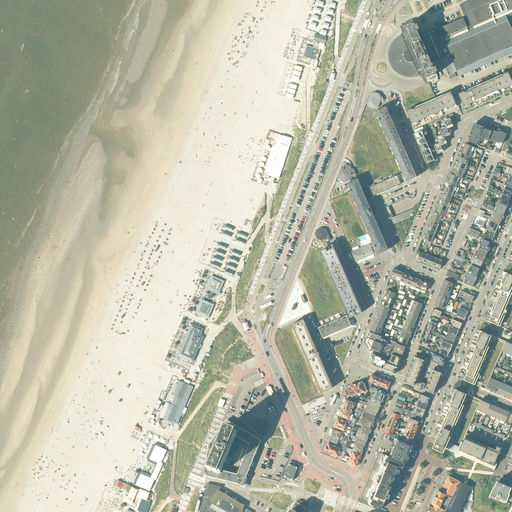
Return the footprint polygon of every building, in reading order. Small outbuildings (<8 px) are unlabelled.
[(511,0),(470,0),(459,5),(466,20),(465,21),(463,18),(438,29),(440,33),(437,34),(436,30),(423,36),(425,40),(422,41),(417,30),(419,29),(417,24),(417,25),(416,26),(413,19),(403,24),(404,25),(399,26),(400,27),(400,28),(401,29),(401,30),(401,31),(402,32),(402,33),(402,35),(398,37),(397,38),(395,39),(394,40),(393,41),(392,43),(391,44),(391,45),(390,46),(390,47),(389,48),(389,49),(389,50),(388,52),(388,53),(388,54),(388,55),(388,56),(388,57),(388,58),(389,60),(389,61),(389,62),(390,64),(391,66),(392,67),(392,68),(393,69),(394,70),(395,71),(396,72),(398,74),(400,74),(401,75),(402,76),(404,76),(405,76),(407,77),(409,77),(410,77),(412,77),(413,77),(415,77),(416,76),(418,76),(419,75),(420,75),(421,76),(422,77),(422,78),(423,79),(423,80),(424,80),(424,81),(424,82),(424,83),(428,81),(429,82),(438,78),(437,74),(435,71),(437,70),(437,72),(438,71),(436,66),(434,67),(432,63),(436,61),(436,63),(443,60),(443,61),(449,75),(450,75),(450,76),(451,79),(457,76),(455,73),(455,74),(454,73),(457,72),(458,76),(459,75),(462,74),(463,74),(463,73),(467,71),(467,72),(468,72),(468,71),(472,69),(472,70),(473,70),(473,69),(477,67),(477,68),(478,68),(477,67),(482,65),(482,66),(483,65),(482,65),(487,63),(492,61),(496,59),(497,59),(501,57),(502,57),(501,57),(506,54),(506,55),(507,55),(507,54),(511,52),(511,53),(511,52),(511,51),(511,29),(511,28),(511,27),(511,0)] [(316,69),(321,52),(307,48),(303,62),(310,64),(309,67),(316,69)] [(511,80),(508,72),(502,75),(503,76),(465,92),(465,91),(458,94),(464,107),(466,111),(501,96),(500,93),(511,88),(511,87),(511,80)] [(382,97),(380,98),(376,91),(370,94),(367,103),(369,107),(373,109),(378,108),(380,102),(384,101),(382,97)] [(457,106),(451,92),(436,98),(407,111),(414,128),(443,115),(442,112),(457,106)] [(376,111),(383,128),(393,123),(386,107),(376,111)] [(448,129),(451,127),(454,126),(450,118),(444,121),(447,127),(447,126),(448,129)] [(400,138),(393,123),(383,128),(389,143),(400,138)] [(472,132),(468,141),(479,145),(480,141),(484,140),(488,141),(488,140),(495,143),(496,141),(502,144),(506,134),(499,131),(499,132),(492,129),(491,131),(485,128),(484,129),(483,129),(484,127),(476,124),(474,125),(471,131),(472,132)] [(441,129),(443,135),(444,137),(445,137),(447,136),(450,134),(448,129),(447,126),(447,127),(441,129)] [(418,139),(424,136),(422,130),(414,134),(415,137),(417,137),(418,139)] [(441,145),(447,143),(445,137),(444,137),(443,135),(438,137),(440,143),(441,145)] [(424,136),(418,139),(416,139),(418,143),(419,142),(420,145),(427,142),(424,136)] [(400,138),(389,143),(396,159),(407,154),(400,138)] [(427,142),(420,145),(419,145),(420,149),(422,148),(423,150),(429,147),(427,142)] [(444,151),(441,145),(440,143),(434,146),(438,154),(444,151)] [(264,170),(268,176),(280,179),(290,149),(278,144),(272,147),(264,170)] [(425,156),(432,153),(429,147),(423,150),(421,151),(423,154),(424,154),(425,156)] [(432,153),(425,156),(424,157),(425,160),(427,159),(429,162),(434,160),(432,153)] [(471,156),(462,153),(461,157),(469,160),(471,161),(473,157),(471,156)] [(414,170),(407,154),(396,159),(403,174),(404,173),(404,174),(414,170)] [(353,169),(350,171),(345,168),(340,171),(338,175),(340,180),(345,182),(349,180),(351,175),(355,173),(353,169)] [(403,174),(406,182),(417,177),(414,170),(404,174),(403,174)] [(403,174),(404,174),(404,173),(403,174),(398,176),(397,175),(368,188),(368,189),(367,189),(363,191),(366,199),(370,197),(371,196),(372,197),(406,182),(403,174)] [(454,175),(452,174),(450,179),(460,183),(462,178),(454,175)] [(373,243),(374,246),(375,246),(376,247),(375,247),(377,252),(378,254),(388,249),(373,214),(376,213),(373,206),(370,207),(366,199),(363,191),(358,179),(358,178),(347,183),(347,184),(373,243)] [(458,187),(460,183),(450,179),(448,183),(458,187)] [(456,192),(458,187),(448,183),(446,188),(456,192)] [(511,187),(505,184),(503,188),(501,193),(501,194),(502,194),(511,198),(511,195),(511,187)] [(452,196),(453,196),(454,197),(456,192),(446,188),(444,193),(445,193),(452,196)] [(450,202),(452,197),(444,194),(442,199),(450,202)] [(497,202),(508,207),(509,204),(509,203),(511,198),(502,194),(500,199),(499,198),(497,202)] [(493,206),(486,203),(483,202),(481,206),(484,207),(491,210),(491,209),(493,210),(494,208),(493,207),(493,206)] [(506,211),(508,207),(497,202),(495,206),(497,207),(494,212),(503,215),(505,210),(506,211)] [(503,216),(503,215),(494,212),(493,211),(492,215),(493,216),(491,221),(490,220),(489,220),(499,225),(502,219),(502,220),(504,219),(504,217),(504,216),(503,216)] [(484,217),(483,217),(481,216),(481,217),(478,215),(477,215),(476,217),(476,218),(477,218),(474,223),(482,226),(485,220),(483,219),(484,217)] [(499,225),(489,220),(488,224),(489,225),(487,230),(497,234),(500,226),(500,225),(499,225)] [(470,228),(468,232),(478,237),(480,233),(477,232),(470,228)] [(318,230),(316,234),(318,238),(321,239),(322,241),(323,244),(324,246),(328,244),(325,239),(325,238),(327,234),(325,230),(321,229),(318,230)] [(482,238),(492,242),(493,242),(497,234),(487,230),(485,235),(483,234),(482,238)] [(432,242),(434,238),(426,234),(424,239),(426,240),(425,242),(428,244),(429,244),(431,245),(432,242)] [(478,247),(488,251),(490,251),(490,249),(490,248),(489,247),(491,242),(492,242),(482,238),(481,238),(479,243),(480,243),(478,247)] [(374,254),(377,252),(375,247),(376,247),(375,246),(374,246),(371,247),(370,244),(361,248),(365,258),(374,254)] [(325,259),(336,253),(332,245),(329,247),(326,246),(326,249),(321,251),(325,259)] [(356,262),(365,258),(361,248),(359,249),(358,246),(352,248),(354,251),(352,252),(353,254),(356,262)] [(488,252),(488,251),(478,247),(479,248),(477,253),(476,252),(474,256),(485,260),(486,257),(485,257),(488,251),(488,252)] [(342,268),(336,253),(325,259),(331,274),(342,268)] [(456,255),(454,258),(466,263),(468,263),(469,261),(466,260),(466,259),(460,257),(456,255)] [(226,256),(222,269),(228,272),(227,276),(236,279),(242,262),(226,256)] [(483,264),(485,260),(474,256),(472,260),(473,260),(471,265),(480,269),(482,264),(483,264)] [(466,263),(454,258),(453,260),(457,262),(456,264),(461,266),(463,267),(464,264),(462,263),(463,262),(464,262),(466,263)] [(466,274),(477,278),(479,275),(478,274),(480,269),(471,265),(469,270),(468,270),(466,274)] [(337,288),(349,283),(342,268),(331,274),(337,288)] [(395,279),(399,271),(393,269),(390,277),(395,279)] [(395,279),(400,281),(404,273),(399,271),(395,279)] [(457,280),(459,276),(448,271),(446,276),(457,280)] [(511,281),(511,274),(506,272),(503,278),(511,281)] [(409,275),(404,273),(400,281),(405,283),(409,275)] [(475,282),(477,278),(466,274),(465,277),(466,278),(464,283),(472,287),(473,286),(472,286),(475,281),(475,282)] [(209,318),(214,304),(213,303),(217,294),(219,294),(224,279),(211,275),(206,289),(207,289),(203,299),(201,298),(195,313),(209,318)] [(414,277),(409,275),(405,283),(411,285),(414,277)] [(414,277),(411,285),(416,287),(419,279),(414,277)] [(511,287),(511,286),(511,281),(503,278),(501,283),(511,287)] [(424,281),(419,279),(416,287),(421,289),(424,281)] [(442,285),(451,288),(453,283),(445,280),(442,285)] [(429,283),(424,281),(421,289),(426,291),(429,283)] [(349,283),(337,288),(344,303),(355,298),(349,283)] [(501,289),(511,293),(511,292),(511,287),(501,283),(503,284),(501,289)] [(451,288),(442,285),(440,290),(449,293),(451,288)] [(510,330),(511,325),(511,286),(511,287),(511,292),(511,293),(509,299),(507,304),(505,309),(503,314),(505,315),(504,315),(502,321),(500,326),(510,330)] [(509,299),(511,293),(501,289),(499,294),(509,299)] [(385,295),(393,298),(395,293),(387,290),(385,295)] [(449,293),(440,290),(438,295),(447,298),(449,293)] [(466,300),(471,302),(472,301),(473,302),(474,299),(473,299),(474,296),(460,291),(458,296),(460,297),(461,295),(463,295),(463,294),(464,295),(465,296),(464,299),(466,300)] [(496,299),(507,304),(509,299),(499,294),(496,299)] [(391,303),(393,298),(385,295),(383,300),(391,303)] [(447,298),(438,295),(436,300),(445,303),(447,298)] [(361,313),(355,298),(344,303),(350,318),(356,315),(356,316),(356,315),(361,313)] [(505,309),(507,304),(496,299),(494,305),(505,309)] [(391,303),(383,300),(381,305),(389,308),(391,303)] [(443,309),(445,303),(436,300),(434,305),(443,309)] [(471,302),(466,300),(463,307),(469,309),(471,304),(470,304),(471,302)] [(288,314),(298,311),(295,301),(285,305),(288,314)] [(412,306),(421,309),(423,304),(414,301),(412,306)] [(389,308),(381,305),(379,310),(387,313),(389,308)] [(492,310),(504,315),(505,315),(503,314),(505,309),(494,305),(492,310)] [(421,309),(412,306),(410,311),(419,314),(421,309)] [(446,321),(448,317),(441,314),(442,310),(434,307),(432,312),(433,312),(432,314),(433,315),(446,321)] [(458,312),(467,315),(469,310),(460,307),(458,312)] [(377,315),(385,318),(387,313),(379,310),(377,315)] [(504,315),(492,310),(492,311),(493,311),(491,316),(502,321),(504,315)] [(419,314),(410,311),(408,316),(417,319),(419,314)] [(464,320),(467,315),(458,312),(457,314),(452,312),(451,314),(457,317),(463,320),(464,320)] [(349,320),(347,315),(318,327),(323,339),(348,328),(355,325),(352,319),(349,320)] [(383,323),(385,318),(377,315),(375,320),(383,323)] [(430,324),(437,327),(439,322),(440,320),(441,321),(442,318),(433,315),(433,317),(431,317),(430,319),(431,319),(430,324)] [(406,321),(414,324),(417,319),(408,316),(406,321)] [(502,321),(491,316),(489,321),(500,326),(502,321)] [(323,354),(322,353),(320,348),(316,349),(303,319),(292,324),(307,359),(308,362),(321,392),(333,388),(323,366),(319,355),(323,354)] [(450,325),(451,325),(461,329),(462,326),(461,325),(462,323),(453,319),(450,325)] [(373,325),(381,328),(383,323),(375,320),(373,325)] [(412,329),(414,324),(406,321),(404,326),(412,329)] [(204,337),(201,335),(204,329),(191,323),(177,356),(193,362),(204,337)] [(436,335),(437,332),(435,332),(437,327),(430,324),(428,331),(434,334),(436,335)] [(379,333),(381,328),(373,325),(371,330),(379,333)] [(402,331),(410,334),(412,329),(404,326),(402,331)] [(450,326),(450,327),(448,333),(457,337),(459,333),(458,333),(459,330),(453,328),(450,326)] [(408,339),(410,334),(402,331),(400,336),(408,339)] [(425,339),(430,341),(431,341),(433,336),(434,336),(434,334),(428,331),(425,339)] [(481,331),(478,336),(489,341),(491,335),(481,331)] [(391,347),(392,345),(387,343),(387,341),(382,339),(381,339),(380,339),(381,336),(372,332),(371,333),(369,332),(368,332),(367,335),(368,336),(370,337),(369,338),(391,347)] [(456,340),(457,337),(448,333),(445,339),(447,339),(448,340),(454,342),(455,340),(456,340)] [(482,363),(480,368),(478,373),(479,374),(477,379),(475,384),(485,389),(490,377),(495,367),(505,341),(491,335),(489,341),(487,346),(489,347),(486,352),(484,357),(482,363)] [(406,344),(408,339),(400,336),(398,341),(406,344)] [(487,346),(489,341),(478,336),(476,341),(489,347),(487,346)] [(389,353),(391,347),(369,338),(368,342),(368,344),(370,347),(372,349),(380,352),(379,353),(388,356),(389,353)] [(428,345),(430,341),(425,339),(424,338),(422,343),(421,342),(420,344),(421,345),(420,346),(422,347),(423,345),(428,348),(429,346),(428,345)] [(445,340),(439,338),(438,341),(442,342),(441,344),(440,347),(450,351),(451,349),(452,349),(453,346),(453,345),(444,341),(445,340)] [(394,341),(392,345),(392,346),(395,347),(395,348),(405,352),(407,347),(397,343),(397,342),(394,341)] [(489,347),(476,341),(478,342),(476,347),(486,352),(489,347)] [(506,353),(510,343),(506,341),(502,351),(506,353)] [(449,353),(450,351),(440,347),(439,349),(440,350),(439,353),(448,357),(449,357),(450,354),(450,353),(449,353)] [(473,353),(484,357),(486,352),(476,347),(473,353)] [(403,357),(405,352),(395,348),(392,353),(401,356),(403,357)] [(431,357),(430,360),(442,365),(444,366),(446,362),(446,361),(447,358),(432,352),(432,354),(433,355),(432,358),(431,357)] [(374,365),(383,368),(387,359),(383,358),(383,357),(373,353),(372,356),(373,357),(372,359),(373,359),(372,362),(372,363),(372,364),(373,364),(374,364),(374,365)] [(392,353),(389,360),(389,362),(389,363),(390,362),(399,366),(400,363),(400,362),(399,362),(400,359),(400,360),(401,356),(392,353)] [(482,363),(484,357),(473,353),(471,358),(482,363)] [(416,357),(406,382),(414,385),(415,383),(424,360),(416,357)] [(480,368),(482,363),(471,358),(469,363),(480,368)] [(399,366),(390,362),(389,363),(389,362),(389,360),(387,359),(383,368),(395,373),(396,373),(397,373),(398,369),(398,368),(399,366)] [(478,373),(480,368),(469,363),(467,368),(479,374),(478,373)] [(477,379),(479,374),(467,368),(466,369),(468,370),(466,374),(477,379)] [(434,370),(425,390),(433,393),(441,373),(434,370)] [(464,380),(475,384),(477,379),(466,374),(464,380)] [(370,386),(370,385),(369,384),(369,383),(372,385),(373,382),(375,383),(376,383),(376,381),(375,381),(377,376),(372,375),(371,375),(368,383),(366,382),(367,386),(370,386)] [(378,384),(382,386),(383,384),(384,384),(385,380),(377,376),(375,381),(376,381),(376,383),(375,383),(375,385),(377,386),(378,384)] [(486,387),(490,389),(495,380),(490,377),(485,389),(486,387)] [(382,386),(380,390),(383,392),(384,390),(387,391),(390,383),(389,382),(385,380),(384,384),(383,384),(382,386)] [(495,380),(490,389),(495,391),(499,382),(495,380)] [(353,383),(353,385),(356,394),(361,392),(359,383),(357,382),(353,383)] [(369,389),(370,386),(367,386),(366,386),(365,383),(363,383),(362,382),(359,383),(361,392),(367,391),(367,390),(368,390),(369,389)] [(504,384),(499,382),(495,391),(500,393),(504,384)] [(509,386),(504,384),(500,393),(505,395),(509,386)] [(352,395),(356,394),(353,385),(349,386),(350,387),(348,388),(350,395),(348,395),(347,398),(352,400),(353,398),(352,395)] [(194,392),(179,386),(175,396),(184,400),(180,409),(170,405),(164,421),(179,427),(194,392)] [(370,386),(369,389),(374,391),(375,391),(374,394),(383,398),(385,398),(386,395),(385,394),(384,394),(385,392),(383,392),(380,390),(370,386)] [(456,389),(453,395),(464,399),(466,394),(456,389)] [(404,401),(407,396),(399,393),(397,398),(404,401)] [(384,399),(383,398),(374,394),(373,398),(372,397),(371,399),(381,403),(381,401),(382,402),(383,401),(384,399)] [(418,400),(427,404),(428,402),(429,402),(430,402),(431,399),(430,398),(421,394),(420,398),(419,398),(418,400)] [(464,405),(461,411),(459,417),(456,423),(453,429),(451,435),(448,441),(446,447),(458,453),(463,440),(480,400),(469,395),(466,394),(464,399),(462,404),(464,405)] [(462,404),(464,399),(453,395),(451,400),(464,405),(462,404)] [(344,404),(353,408),(358,410),(360,406),(356,405),(356,407),(354,406),(356,403),(347,399),(345,400),(344,401),(345,402),(344,404)] [(361,403),(364,404),(379,410),(380,408),(381,408),(382,406),(381,405),(380,404),(368,399),(367,402),(362,401),(361,403)] [(416,407),(426,411),(426,410),(427,409),(428,407),(427,406),(426,406),(427,404),(418,400),(417,402),(418,403),(417,405),(416,407)] [(450,407),(461,411),(464,405),(451,400),(453,401),(450,407)] [(481,411),(485,402),(481,400),(477,409),(481,411)] [(490,404),(485,402),(481,411),(486,413),(490,404)] [(354,415),(356,416),(357,414),(352,412),(353,408),(344,404),(343,404),(341,409),(342,410),(354,415)] [(378,412),(379,410),(364,404),(364,406),(365,406),(365,407),(364,407),(363,409),(360,407),(359,409),(362,411),(363,410),(365,411),(375,415),(376,415),(377,416),(378,415),(379,413),(378,412)] [(490,404),(486,413),(491,415),(495,406),(490,404)] [(405,409),(403,408),(402,409),(395,406),(393,411),(403,414),(404,411),(407,412),(405,416),(410,418),(421,422),(422,422),(423,419),(423,418),(422,418),(422,416),(412,411),(405,409)] [(426,411),(416,407),(414,406),(412,411),(422,416),(423,414),(424,414),(425,414),(426,411)] [(495,418),(499,408),(495,406),(491,415),(495,418)] [(448,413),(459,417),(461,411),(450,407),(448,413)] [(495,418),(500,420),(504,410),(499,408),(495,418)] [(353,418),(354,415),(342,410),(341,411),(339,414),(340,415),(349,419),(356,422),(356,419),(353,418)] [(505,422),(507,416),(509,412),(504,410),(500,420),(505,422)] [(361,418),(374,423),(374,421),(376,421),(376,418),(376,417),(375,417),(364,412),(363,412),(361,418)] [(385,432),(392,435),(395,428),(397,429),(399,423),(397,422),(400,415),(393,412),(392,415),(391,415),(391,416),(391,418),(390,418),(389,421),(388,424),(388,423),(388,424),(387,427),(386,427),(387,428),(386,429),(386,430),(385,432)] [(511,423),(511,413),(510,412),(508,417),(507,416),(505,422),(503,426),(510,429),(511,423)] [(445,418),(456,423),(459,417),(448,413),(445,418)] [(346,426),(351,428),(353,429),(354,425),(351,424),(350,424),(347,423),(348,421),(338,417),(337,420),(338,421),(338,422),(346,426)] [(373,424),(374,423),(361,418),(359,423),(372,428),(373,428),(374,425),(373,424)] [(422,422),(421,422),(410,418),(409,421),(410,421),(408,424),(419,428),(422,422)] [(453,429),(456,423),(445,418),(443,424),(453,429)] [(246,432),(235,425),(226,420),(209,446),(205,464),(203,476),(207,477),(215,479),(218,479),(218,480),(225,481),(233,483),(238,485),(245,489),(247,479),(246,478),(261,441),(259,440),(250,434),(246,432)] [(336,424),(335,426),(345,430),(347,431),(348,429),(350,430),(352,430),(353,429),(351,428),(338,422),(338,423),(337,423),(336,424)] [(419,428),(408,424),(407,427),(406,426),(405,429),(417,434),(419,428)] [(451,435),(453,429),(443,424),(440,430),(451,435)] [(360,431),(368,435),(369,433),(370,433),(371,432),(371,431),(371,430),(371,429),(363,426),(360,425),(359,428),(358,428),(358,427),(354,425),(353,429),(360,431)] [(348,441),(349,438),(346,436),(346,437),(340,435),(342,432),(334,429),(334,430),(333,430),(332,433),(333,433),(332,435),(342,439),(345,440),(348,441)] [(417,434),(405,429),(404,432),(405,432),(404,435),(415,439),(417,434)] [(448,441),(451,435),(440,430),(438,436),(448,441)] [(367,437),(368,435),(360,431),(359,433),(358,434),(357,436),(357,437),(367,441),(367,440),(368,440),(368,438),(368,437),(367,437)] [(341,442),(342,439),(332,435),(331,437),(331,436),(329,439),(330,440),(337,443),(338,441),(341,442)] [(415,439),(404,435),(403,438),(402,437),(401,441),(412,445),(415,439)] [(448,441),(438,436),(435,442),(446,447),(448,441)] [(459,450),(481,459),(481,460),(494,465),(499,453),(464,438),(459,450)] [(355,444),(363,447),(364,445),(365,446),(365,445),(366,445),(366,443),(366,442),(358,439),(357,442),(355,442),(355,444)] [(398,439),(391,457),(405,463),(412,445),(401,441),(398,439)] [(446,447),(435,442),(434,445),(432,449),(444,453),(445,450),(446,447)] [(342,457),(344,452),(345,448),(340,446),(339,448),(329,444),(328,446),(327,446),(325,451),(338,456),(338,455),(342,457)] [(362,449),(363,447),(355,444),(354,446),(355,446),(353,450),(362,453),(363,452),(363,451),(363,450),(363,449),(362,449)] [(167,452),(154,446),(148,462),(156,466),(150,480),(140,476),(135,487),(150,493),(155,482),(156,482),(164,464),(162,463),(167,452)] [(343,454),(345,455),(346,453),(347,451),(351,453),(352,453),(350,457),(359,460),(360,459),(361,458),(360,457),(361,454),(352,451),(352,450),(348,448),(345,447),(345,448),(344,452),(343,454)] [(402,471),(405,463),(391,457),(379,452),(360,500),(382,508),(385,503),(387,504),(388,504),(389,504),(389,503),(391,499),(389,498),(391,495),(392,495),(400,476),(398,476),(399,474),(400,470),(402,471)] [(359,461),(359,460),(350,457),(349,460),(347,460),(346,462),(356,466),(357,464),(358,463),(359,462),(359,461)] [(290,461),(284,477),(292,481),(296,472),(297,472),(298,472),(299,472),(299,471),(300,470),(301,469),(301,468),(300,467),(300,466),(299,465),(298,465),(297,465),(296,465),(295,462),(294,462),(290,461)] [(460,481),(461,479),(451,475),(450,477),(449,476),(441,492),(438,491),(436,494),(437,494),(435,498),(433,502),(434,502),(432,506),(430,506),(431,506),(430,505),(430,506),(429,508),(429,509),(428,510),(427,511),(458,511),(470,486),(468,485),(466,484),(460,481)] [(129,486),(117,481),(115,486),(127,491),(129,486)] [(504,484),(497,481),(498,481),(497,481),(495,487),(494,486),(489,497),(507,501),(510,493),(509,493),(511,487),(504,484),(505,484),(504,484)] [(193,509),(192,511),(250,511),(244,508),(245,505),(220,491),(221,488),(221,487),(207,484),(205,483),(198,500),(197,500),(193,509)] [(149,494),(140,490),(137,497),(143,499),(138,511),(145,511),(150,502),(147,501),(149,494)] [(290,511),(304,511),(305,509),(304,508),(305,507),(303,507),(295,503),(290,511)]
